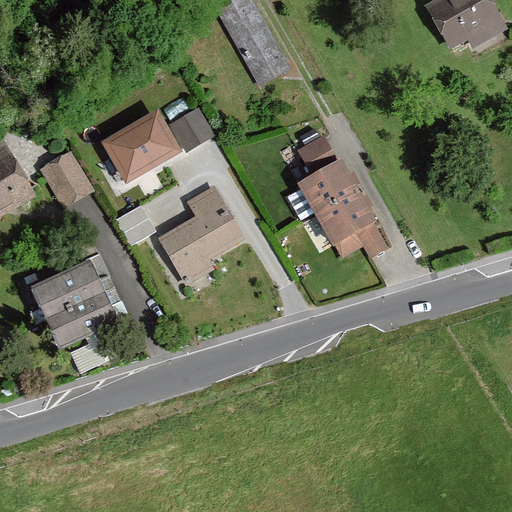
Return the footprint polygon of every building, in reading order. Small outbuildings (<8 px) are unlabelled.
[(290,70),(250,0),(246,0),(221,15),(262,87),(290,70)] [(504,27),(488,0),(443,0),(430,8),(451,46),(468,36),(473,45),(504,27)] [(215,140),(200,112),(174,126),(190,154),(215,140)] [(184,155),(162,118),(110,148),(132,185),(168,164),(184,155)] [(301,153),(317,180),(342,167),(325,139),(301,153)] [(9,152),(0,156),(0,218),(36,198),(9,152)] [(97,193),(74,155),(45,172),(67,210),(97,193)] [(390,249),(342,167),(317,180),(302,189),(344,259),(364,247),(372,260),(390,249)] [(246,241),(218,191),(193,205),(203,222),(166,243),(189,286),(214,272),(208,262),(246,241)] [(150,219),(142,206),(117,221),(124,234),(150,219)] [(150,219),(124,234),(132,246),(157,232),(150,219)] [(127,318),(100,256),(71,269),(73,274),(32,292),(40,309),(31,313),(37,327),(48,322),(63,354),(71,351),(83,376),(123,358),(112,332),(122,328),(119,322),(127,318)]
